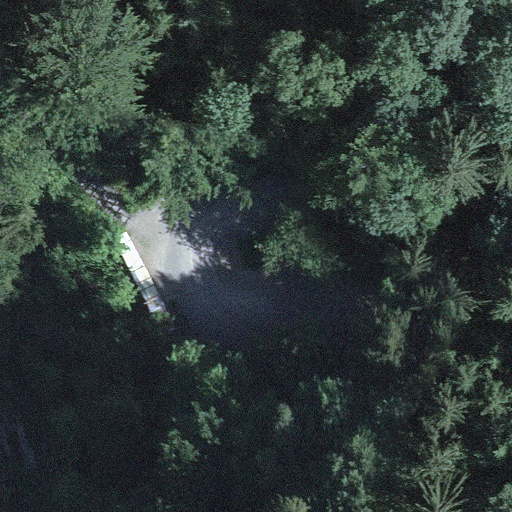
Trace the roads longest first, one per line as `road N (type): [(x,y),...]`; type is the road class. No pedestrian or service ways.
road 1 (track): [(511,314),(413,310),(247,325),(207,314),(194,265)]
road 2 (track): [(194,265),(197,243),(216,217),(276,199),(511,190)]
